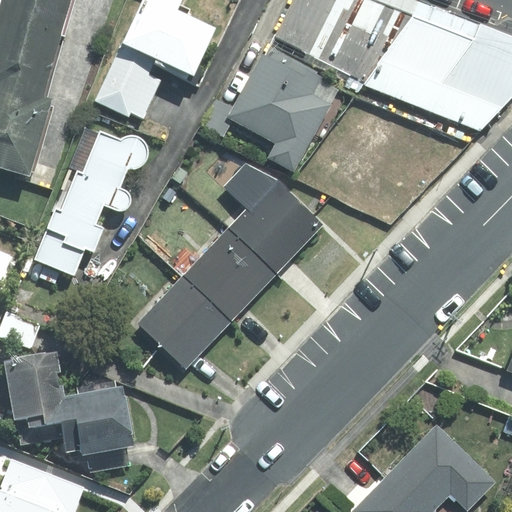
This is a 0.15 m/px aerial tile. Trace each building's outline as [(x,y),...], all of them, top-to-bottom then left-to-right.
[(43,108),(36,106),(68,0),(0,0),(0,176),(20,183),(43,108)] [(140,123),(160,75),(179,83),(198,34),(166,21),(173,5),(161,0),(132,0),(91,103),(140,123)] [(511,61),(465,45),(353,0),(287,0),(270,38),(363,81),(360,84),(477,130),(511,93),(511,61)] [(511,44),(399,0),(355,0),(511,61),(511,44)] [(330,98),(309,87),(255,58),(223,119),(276,147),(268,164),(289,175),(330,98)] [(67,277),(74,255),(88,259),(97,230),(83,226),(89,209),(118,218),(126,196),(114,192),(119,174),(132,178),(142,147),(74,125),(36,242),(31,241),(23,263),(67,277)] [(270,177),(129,323),(179,372),(320,225),(270,177)] [(511,333),(497,370),(511,376),(511,333)] [(116,390),(50,398),(45,356),(0,361),(0,456),(2,470),(124,455),(116,390)] [(479,453),(415,393),(327,485),(355,511),(439,511),(441,510),(418,488),(431,474),(446,488),(479,453)] [(511,463),(500,491),(511,495),(511,463)] [(0,511),(68,511),(73,497),(11,479),(5,501),(0,499),(0,511)]
